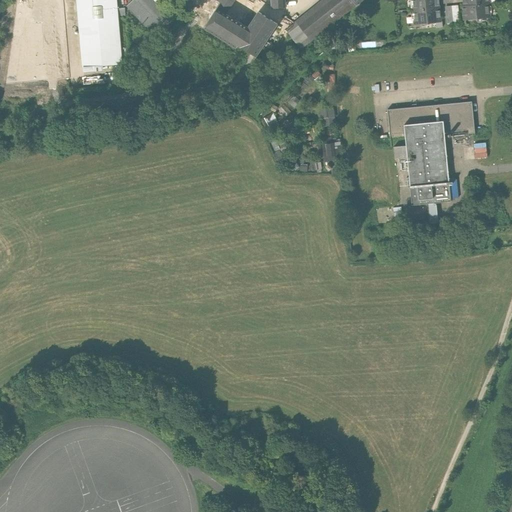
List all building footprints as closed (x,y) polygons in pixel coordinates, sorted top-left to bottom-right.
[(116,0),(76,0),(82,68),(121,65),(118,18),(117,10),(116,0)] [(133,0),(126,6),(154,37),(180,14),(166,0),(133,0)] [(211,0),(215,0),(220,3),(219,6),(217,9),(225,15),(227,12),(234,0),(207,0),(210,2),(211,0)] [(274,9),(285,8),(284,0),(270,0),(271,9),(274,9)] [(323,0),(322,2),(294,23),(285,31),(300,49),(362,0),(323,0)] [(412,0),(414,11),(438,9),(438,6),(439,6),(438,0),(412,0)] [(464,15),(464,19),(473,18),(474,19),(479,19),(480,18),(489,17),(487,4),(464,6),(463,6),(463,9),(462,9),(463,15),(464,15)] [(457,6),(445,7),(446,17),(447,17),(448,23),(458,22),(457,16),(458,16),(457,6)] [(124,9),(117,10),(118,18),(125,17),(124,9)] [(225,15),(217,9),(204,29),(236,49),(237,46),(248,28),(225,15)] [(414,11),(415,24),(424,23),(425,24),(430,24),(430,22),(439,22),(439,18),(440,17),(439,11),(438,11),(438,9),(414,11)] [(258,54),(277,24),(271,21),(258,12),(248,28),(237,46),(255,57),(258,54)] [(329,66),(324,65),(323,69),(329,70),(329,76),(328,85),(329,93),(335,93),(335,85),(335,76),(333,76),(333,68),(329,68),(329,66)] [(264,70),(258,76),(261,79),(267,85),(269,87),(277,80),(268,71),(266,73),(264,70)] [(320,75),(314,70),(309,75),(309,76),(303,83),(302,83),(294,91),(298,96),(307,87),(308,88),(314,80),(320,75)] [(261,79),(255,84),(262,91),(267,85),(261,79)] [(300,102),(293,97),(287,104),(294,109),(300,102)] [(412,109),(387,111),(390,139),(405,137),(406,146),(394,148),(395,160),(407,159),(412,207),(427,205),(436,204),(451,203),(451,200),(449,180),(444,133),(474,130),(471,103),(416,108),(416,105),(414,105),(411,105),(412,109)] [(289,113),(283,106),(278,111),(285,118),(289,113)] [(333,109),(320,110),(321,128),(334,127),(333,109)] [(272,114),(261,119),(266,131),(278,126),(272,114)] [(339,137),(322,139),(322,140),(320,140),(322,158),(325,164),(335,163),(334,158),(341,154),(339,137)] [(300,143),(297,138),(291,142),(294,147),(300,143)] [(280,139),(271,143),(276,154),(273,156),(277,166),(280,168),(292,167),(292,161),(285,161),(281,158),(280,155),(286,152),(280,139)] [(305,148),(299,149),(302,162),(308,160),(305,148)] [(292,167),(291,167),(295,172),(304,166),(301,161),(292,167)] [(320,164),(310,166),(311,173),(321,171),(320,164)] [(456,180),(449,180),(451,200),(458,200),(456,180)] [(436,204),(427,205),(429,225),(438,224),(436,204)]
